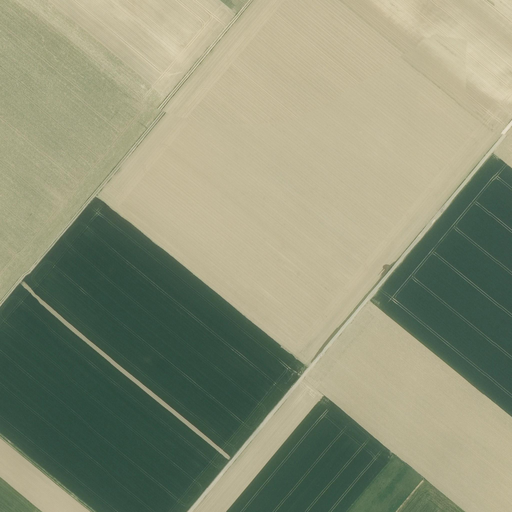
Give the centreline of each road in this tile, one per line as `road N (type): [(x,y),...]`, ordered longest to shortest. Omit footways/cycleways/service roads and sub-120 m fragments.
road 1 (track): [(511,125),(188,511)]
road 2 (track): [(0,304),(255,0)]
road 3 (track): [(0,434),(93,511)]
